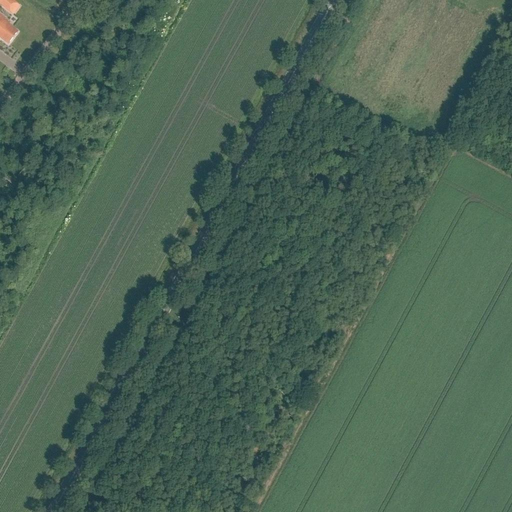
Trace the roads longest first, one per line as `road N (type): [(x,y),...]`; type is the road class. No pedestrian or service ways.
road 1 (tertiary): [(52,511),(332,0)]
road 2 (unclassified): [(0,106),(85,0)]
